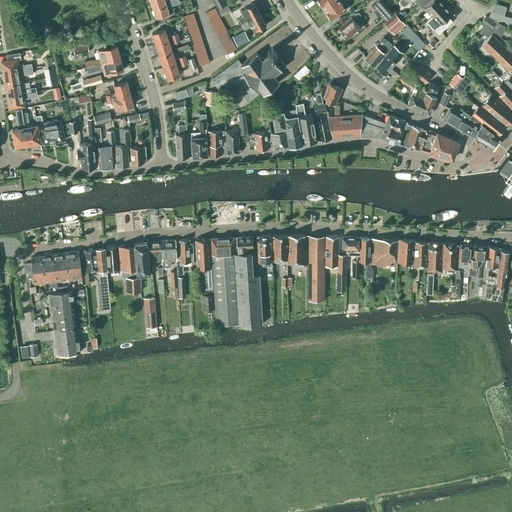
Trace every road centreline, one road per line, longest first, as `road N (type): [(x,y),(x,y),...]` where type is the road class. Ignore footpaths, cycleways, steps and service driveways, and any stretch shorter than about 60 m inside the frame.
road 1 (residential): [(511,236),(237,229),(29,249)]
road 2 (residential): [(163,167),(353,142),(461,165),(485,152)]
road 3 (tertiary): [(485,152),(363,87),(287,0)]
road 4 (residential): [(163,167),(91,174),(5,161),(0,129)]
road 5 (residential): [(163,167),(152,92),(123,0)]
